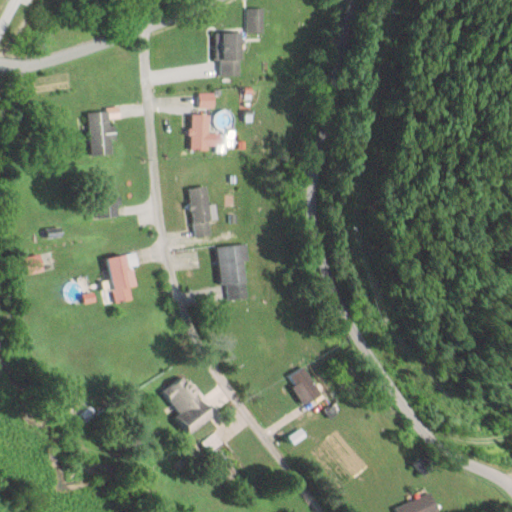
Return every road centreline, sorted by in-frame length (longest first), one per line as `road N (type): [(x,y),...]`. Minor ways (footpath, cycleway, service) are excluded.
road 1 (tertiary): [(511,499),(424,430),(339,301),(320,249),(318,151),(353,0)]
road 2 (residential): [(141,26),(161,233),(181,299),(220,379),(320,511)]
road 3 (residential): [(0,59),(66,54),(212,0)]
